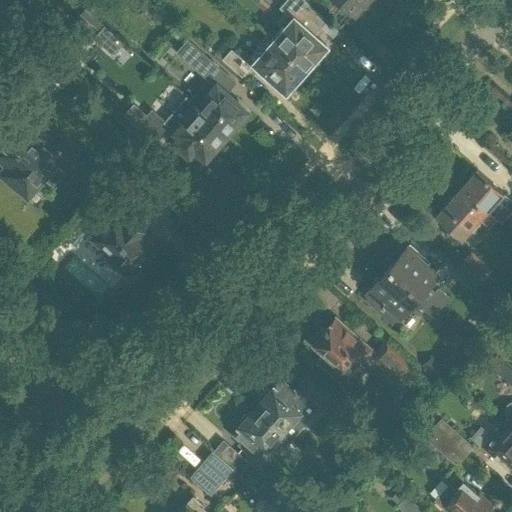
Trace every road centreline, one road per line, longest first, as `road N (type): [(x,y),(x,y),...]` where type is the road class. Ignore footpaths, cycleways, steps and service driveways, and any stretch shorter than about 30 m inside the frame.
road 1 (residential): [(138,422),(511,0)]
road 2 (residential): [(82,373),(0,467)]
road 3 (residential): [(58,511),(138,422)]
